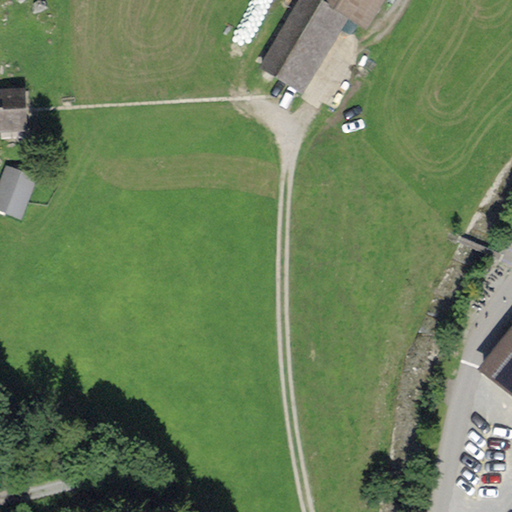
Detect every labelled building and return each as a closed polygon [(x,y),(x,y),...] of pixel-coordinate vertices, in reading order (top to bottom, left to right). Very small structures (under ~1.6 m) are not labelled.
[(383,0),(311,0),(366,30),(383,0)] [(340,31),(285,2),(250,68),(305,97),(340,31)] [(34,85),(0,84),(0,122),(34,123),(34,85)] [(7,165),(0,182),(0,210),(22,219),(38,178),(7,165)] [(511,324),(478,367),(511,394),(511,324)]
